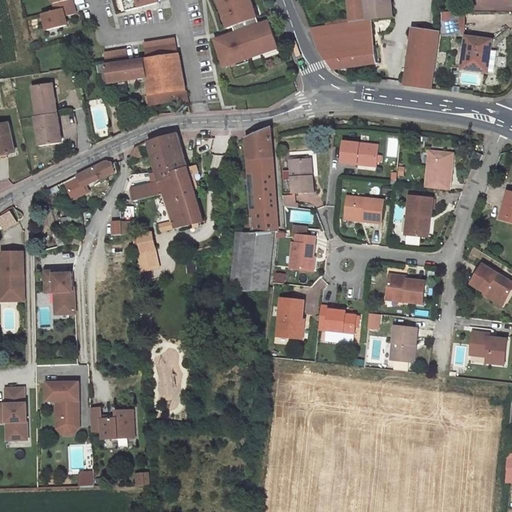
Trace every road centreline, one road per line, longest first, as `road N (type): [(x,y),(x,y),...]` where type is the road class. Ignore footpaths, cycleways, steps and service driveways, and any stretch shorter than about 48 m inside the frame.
road 1 (residential): [(121,144),(120,174),(84,255),(93,390)]
road 2 (unclassified): [(328,88),(274,115),(171,124),(121,144)]
road 3 (unknown): [(14,195),(26,385)]
road 4 (tertiary): [(328,88),(507,121)]
road 5 (residential): [(507,121),(449,255)]
road 6 (unclassified): [(121,144),(0,204)]
